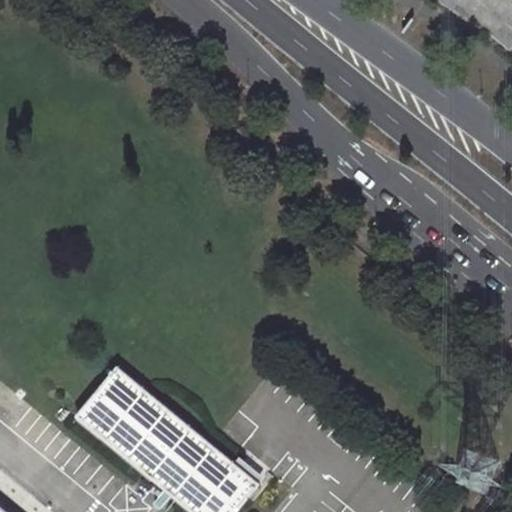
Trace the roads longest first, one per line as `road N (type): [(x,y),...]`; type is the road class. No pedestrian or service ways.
road 1 (primary): [(183,0),(511,285)]
road 2 (primary): [(511,146),(312,0)]
